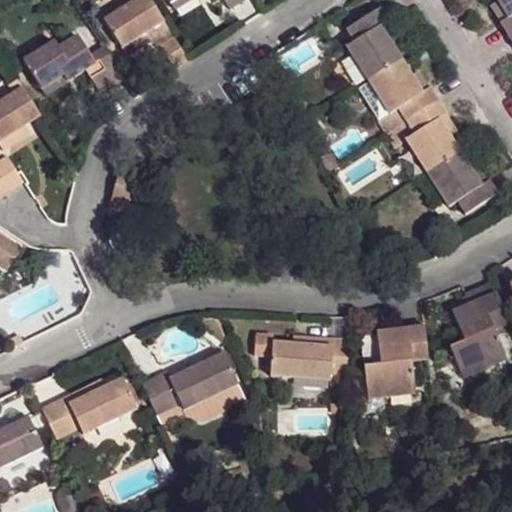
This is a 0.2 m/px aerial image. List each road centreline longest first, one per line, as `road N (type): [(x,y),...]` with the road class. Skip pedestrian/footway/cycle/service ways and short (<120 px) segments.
road 1 (residential): [(119,318),(82,236),(92,168),(142,105),(311,0)]
road 2 (residential): [(511,237),(417,281),(349,298),(256,292),(156,301)]
road 3 (residential): [(432,0),(511,136)]
road 4 (residential): [(0,376),(119,318)]
